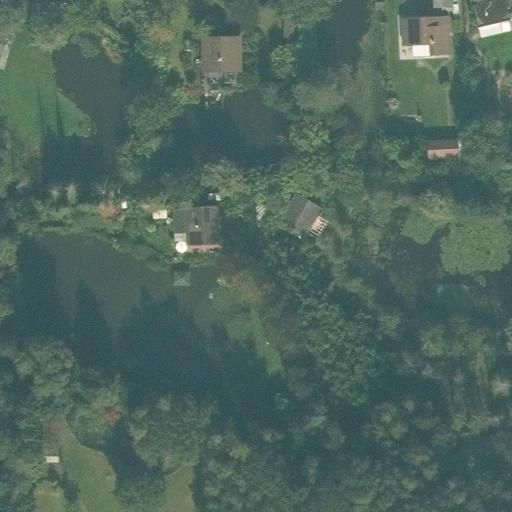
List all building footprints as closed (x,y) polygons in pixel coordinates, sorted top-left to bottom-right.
[(431,0),(431,9),(455,10),(455,0),(431,0)] [(429,57),(450,56),(448,16),(400,19),(401,47),(428,46),(429,57)] [(0,60),(9,28),(2,26),(4,19),(0,17),(0,60)] [(284,40),(298,39),(297,17),(283,17),(284,40)] [(201,73),(242,74),(242,37),(201,38),(201,73)] [(427,161),(458,159),(458,158),(465,157),(464,141),(457,142),(457,140),(426,142),(427,161)] [(281,224),(305,239),(307,235),(317,240),(327,223),(318,217),(322,210),(294,195),(278,221),(254,197),(242,209),(263,242),(281,224)] [(186,247),(221,245),(218,207),(184,208),(184,210),(172,211),(174,242),(186,242),(186,247)] [(189,272),(183,272),(180,272),(173,272),(173,286),(189,287),(189,272)] [(31,463),(58,463),(58,449),(31,449),(31,463)]
